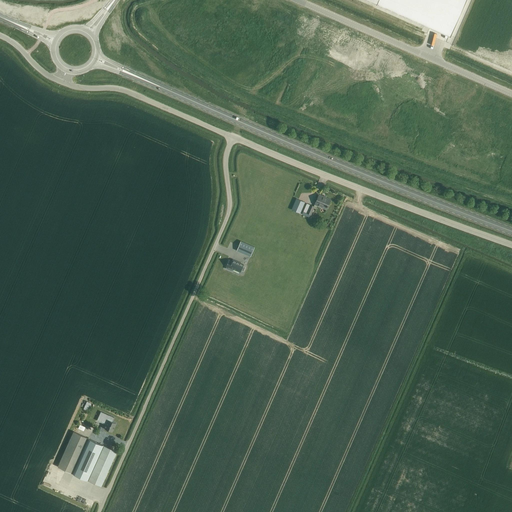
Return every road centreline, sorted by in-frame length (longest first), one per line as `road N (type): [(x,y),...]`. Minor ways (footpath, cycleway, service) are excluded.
road 1 (primary): [(511,231),(128,73)]
road 2 (unclassified): [(98,511),(227,218),(232,137)]
road 3 (unclassified): [(511,244),(232,137)]
road 4 (unclassified): [(511,93),(296,0)]
road 5 (unclassified): [(232,137),(124,90),(58,82)]
